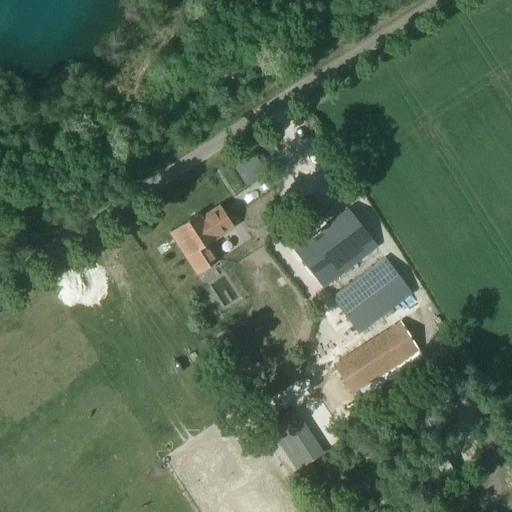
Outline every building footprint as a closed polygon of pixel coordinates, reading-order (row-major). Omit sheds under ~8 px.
[(222,160),(239,189),(269,171),(252,142),(222,160)] [(170,232),(171,233),(196,274),(217,260),(207,243),(233,227),(220,206),(200,218),(197,214),(170,232)] [(296,250),(323,286),(378,246),(351,210),(296,250)] [(332,296),(359,333),(412,293),(385,256),(332,296)] [(399,321),(334,363),(332,364),(357,403),(425,360),(418,350),(399,321)] [(389,486),(390,502),(411,502),(410,485),(389,486)]
